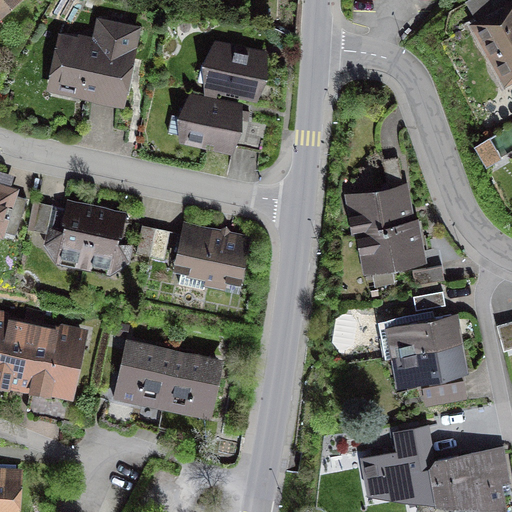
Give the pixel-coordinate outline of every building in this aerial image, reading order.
[(0,0),(0,13),(15,0),(0,0)] [(480,23),(475,26),(494,58),(498,56),(509,76),(511,74),(511,5),(510,7),(505,0),(467,0),(480,23)] [(95,44),(63,38),(53,85),(119,99),(134,29),(100,22),(95,44)] [(266,57),(216,47),(206,94),(216,96),(218,85),(259,93),(266,57)] [(171,113),(167,133),(246,149),(252,120),(239,118),(240,109),(214,104),(216,96),(206,94),(204,102),(190,99),(189,107),(180,106),(178,115),(171,113)] [(266,123),(252,120),(246,149),(260,152),(266,123)] [(485,155),(503,148),(494,124),(476,131),(485,155)] [(387,189),(350,196),(357,232),(361,232),(409,222),(397,157),(382,160),(387,189)] [(0,186),(0,220),(1,219),(14,223),(23,193),(0,186)] [(52,204),(38,201),(32,229),(46,232),(52,204)] [(84,260),(95,210),(64,204),(54,253),(84,260)] [(122,216),(95,210),(84,260),(111,266),(122,216)] [(361,232),(368,267),(420,257),(413,222),(409,222),(361,232)] [(155,227),(142,224),(136,252),(149,255),(155,227)] [(245,239),(191,226),(182,266),(236,279),(245,239)] [(169,230),(155,227),(149,255),(163,258),(169,230)] [(441,264),(412,270),(415,284),(444,278),(441,264)] [(443,289),(413,294),(415,308),(445,304),(443,289)] [(0,379),(20,384),(33,321),(0,314),(0,379)] [(450,314),(381,326),(386,356),(400,353),(456,343),(450,314)] [(511,319),(495,324),(503,351),(511,348),(511,319)] [(82,332),(33,321),(20,384),(68,394),(82,332)] [(162,404),(173,352),(132,343),(120,395),(162,404)] [(461,372),(456,343),(400,353),(406,382),(461,372)] [(207,414),(218,362),(173,352),(162,404),(207,414)] [(463,380),(423,387),(426,402),(465,396),(463,380)] [(426,425),(396,430),(399,449),(363,456),(366,473),(373,472),(377,493),(406,487),(408,497),(422,494),(418,470),(430,467),(428,456),(431,455),(426,425)] [(418,470),(422,494),(436,491),(438,501),(466,495),(469,504),(483,502),(485,508),(506,511),(501,485),(493,486),(492,482),(506,479),(500,447),(437,458),(430,467),(418,470)] [(336,457),(301,451),(297,472),(332,479),(336,457)] [(26,511),(30,470),(0,467),(0,511),(26,511)]
